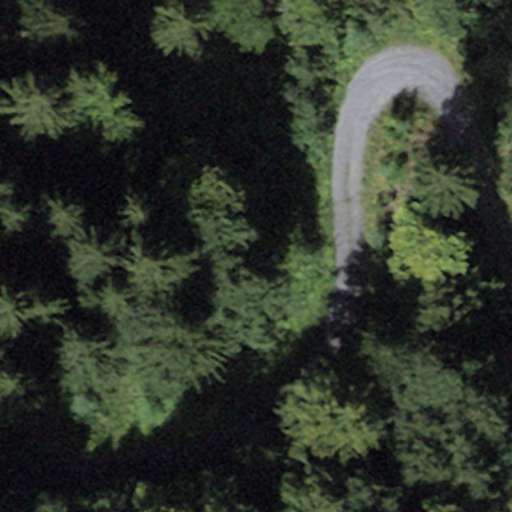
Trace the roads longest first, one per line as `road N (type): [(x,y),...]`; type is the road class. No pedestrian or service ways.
road 1 (track): [(0,478),(149,477),(213,454),(272,417),(324,362),(341,311),(353,132),(370,95),(396,74),(420,77),(458,116),(511,269)]
road 2 (track): [(246,434),(162,88),(171,0)]
